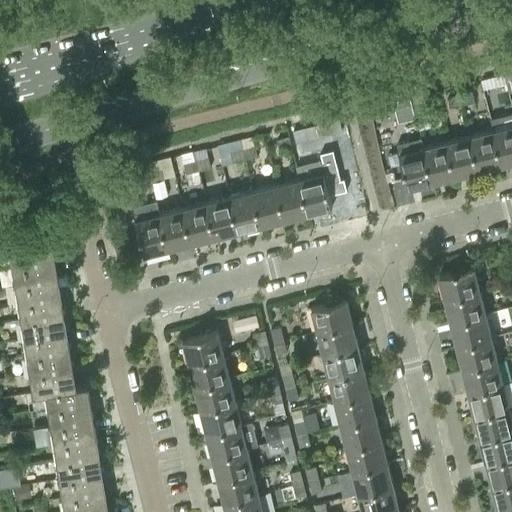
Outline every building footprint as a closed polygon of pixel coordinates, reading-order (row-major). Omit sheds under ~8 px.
[(472,89),(460,92),(462,103),(475,100),(472,89)] [(462,103),(460,92),(447,95),(450,106),(462,103)] [(425,101),(413,104),(416,114),(428,111),(425,101)] [(404,117),(416,114),(413,104),(401,107),(404,117)] [(338,117),(327,120),(330,132),(341,130),(338,117)] [(511,123),(494,128),(502,163),(511,160),(511,123)] [(304,126),(292,129),(295,141),(307,138),(304,126)] [(494,128),(470,134),(479,169),(502,163),(494,128)] [(470,134),(447,140),(455,175),(479,169),(470,134)] [(292,146),(290,135),(277,139),(280,149),(292,146)] [(447,140),(424,146),(432,181),(455,175),(447,140)] [(255,144),(243,147),(246,157),(258,154),(255,144)] [(408,187),(432,181),(424,146),(399,152),(408,187)] [(233,161),(246,157),(243,147),(230,150),(233,161)] [(333,149),(321,152),(326,170),(323,171),(329,193),(347,189),(344,177),(341,178),(333,149)] [(397,151),(388,154),(391,165),(400,162),(397,151)] [(208,156),(196,159),(199,169),(211,166),(208,156)] [(187,172),(199,169),(196,159),(184,162),(187,172)] [(163,168),(150,171),(153,181),(165,178),(163,168)] [(140,184),(153,181),(150,171),(137,174),(140,184)] [(323,171),(300,177),(309,211),(332,206),(329,193),(323,171)] [(300,177),(277,183),(285,217),(309,211),(300,177)] [(277,183),(254,188),(262,223),(285,217),(277,183)] [(254,188),(230,194),(239,229),(262,223),(254,188)] [(230,194),(207,200),(216,235),(239,229),(230,194)] [(207,200),(184,206),(193,241),(216,235),(207,200)] [(184,206),(160,212),(169,246),(193,241),(184,206)] [(144,253),(169,246),(160,212),(136,218),(144,253)] [(6,248),(9,265),(52,258),(49,241),(50,241),(50,239),(6,246),(6,248)] [(52,258),(9,265),(12,283),(55,276),(52,258)] [(438,273),(444,297),(479,288),(473,264),(438,273)] [(55,276),(12,283),(15,301),(58,294),(55,276)] [(479,288),(444,297),(450,320),(485,312),(479,288)] [(58,294),(15,301),(18,318),(61,311),(58,294)] [(312,305),(318,329),(352,320),(346,297),(312,305)] [(61,311),(18,318),(21,336),(64,329),(61,311)] [(485,312),(450,320),(456,344),(491,335),(485,312)] [(352,320),(318,329),(324,353),(358,344),(352,320)] [(281,325),(271,328),(274,340),(284,338),(281,325)] [(64,329),(21,336),(24,354),(67,347),(64,329)] [(183,337),(189,361),(224,353),(218,329),(183,337)] [(255,332),(258,344),(268,342),(265,329),(255,332)] [(491,335),(456,344),(462,367),(497,358),(491,335)] [(284,338),(274,340),(277,353),(287,350),(284,338)] [(268,342),(258,344),(261,357),(271,354),(268,342)] [(358,344),(324,353),(329,376),(364,367),(358,344)] [(67,347),(24,354),(27,372),(70,365),(67,347)] [(224,353),(189,361),(195,385),(229,376),(224,353)] [(497,358),(462,367),(468,390),(502,381),(497,358)] [(70,365),(27,372),(30,389),(29,389),(29,391),(42,388),(41,388),(73,383),(73,382),(70,365)] [(364,367),(329,376),(335,399),(370,390),(364,367)] [(293,372),(282,375),(285,387),(296,384),(293,372)] [(229,376),(195,385),(201,408),(235,399),(229,376)] [(277,376),(267,379),(270,391),(280,388),(277,376)] [(85,380),(73,382),(73,383),(41,388),(42,388),(44,406),(88,399),(85,381),(85,380)] [(502,381),(468,390),(474,414),(508,405),(502,381)] [(296,384),(285,387),(289,399),(299,397),(296,384)] [(280,388),(270,391),(273,403),(283,401),(280,388)] [(370,390),(335,399),(341,422),(376,413),(370,390)] [(88,399),(44,406),(47,424),(91,417),(88,399)] [(235,399),(201,408),(207,431),(241,423),(235,399)] [(511,419),(508,405),(474,414),(479,437),(511,428),(511,419)] [(376,413),(341,422),(347,446),(381,437),(376,413)] [(91,417),(47,424),(50,441),(94,434),(91,417)] [(304,419),(294,421),(297,433),(307,431),(304,419)] [(241,423),(207,431),(212,455),(247,446),(241,423)] [(278,425),(281,437),(292,435),(288,423),(278,425)] [(511,428),(479,437),(485,460),(511,453),(511,428)] [(307,431),(297,433),(300,446),(311,443),(307,431)] [(94,434),(50,441),(53,459),(96,452),(94,434)] [(292,435),(281,437),(284,450),(295,447),(292,435)] [(381,437),(347,446),(353,469),(387,460),(381,437)] [(247,446),(212,455),(218,478),(253,469),(247,446)] [(96,452),(53,459),(56,477),(99,470),(96,452)] [(511,453),(485,460),(491,483),(511,477),(511,453)] [(387,460),(353,469),(359,492),(393,483),(387,460)] [(316,465),(306,468),(309,480),(319,477),(316,465)] [(253,469),(218,478),(224,501),(258,493),(253,469)] [(290,472),(293,484),(303,481),(300,469),(290,472)] [(99,470),(56,477),(59,495),(102,488),(99,470)] [(319,477),(309,480),(312,493),(322,490),(319,477)] [(511,477),(491,483),(497,507),(511,503),(511,477)] [(303,481),(293,484),(296,497),(306,494),(303,481)] [(24,483),(14,485),(15,497),(26,495),(24,483)] [(393,483),(359,492),(363,511),(378,511),(399,507),(393,483)] [(102,488),(59,495),(61,511),(64,511),(105,505),(102,488)] [(263,511),(258,493),(224,501),(226,511),(263,511)]
